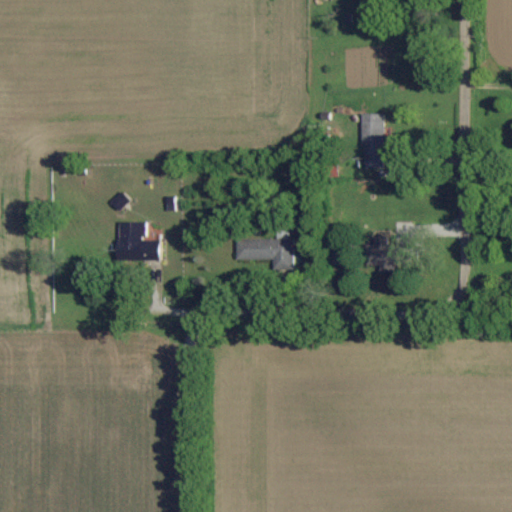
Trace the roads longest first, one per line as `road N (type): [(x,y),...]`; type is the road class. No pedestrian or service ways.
road 1 (residential): [(192,331),(349,310),(423,309),(453,301),(465,277)]
road 2 (residential): [(465,277),(467,0)]
road 3 (residential): [(190,511),(192,331)]
